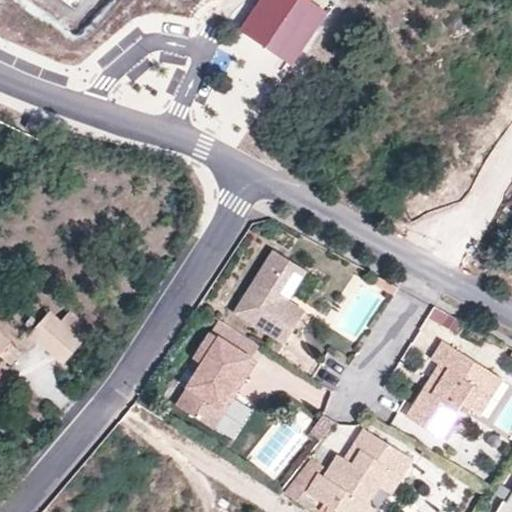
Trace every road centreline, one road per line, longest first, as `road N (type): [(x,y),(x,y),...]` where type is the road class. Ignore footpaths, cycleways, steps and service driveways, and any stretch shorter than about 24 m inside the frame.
road 1 (residential): [(19,511),(126,383),(255,175)]
road 2 (residential): [(0,73),(204,146),(255,175)]
road 3 (unknown): [(404,511),(511,323)]
road 4 (residential): [(255,175),(431,272)]
road 5 (residential): [(431,272),(352,400)]
